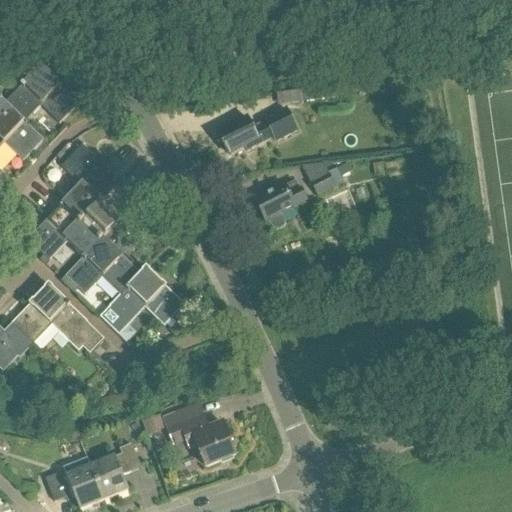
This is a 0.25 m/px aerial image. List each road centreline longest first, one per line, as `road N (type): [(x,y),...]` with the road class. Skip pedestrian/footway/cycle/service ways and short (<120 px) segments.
road 1 (residential): [(246,320),(137,365),(2,234),(1,206),(71,134),(134,101)]
road 2 (residential): [(246,320),(134,101)]
road 3 (residential): [(313,473),(246,320)]
road 4 (residential): [(313,473),(450,427)]
road 5 (residential): [(196,511),(313,473)]
